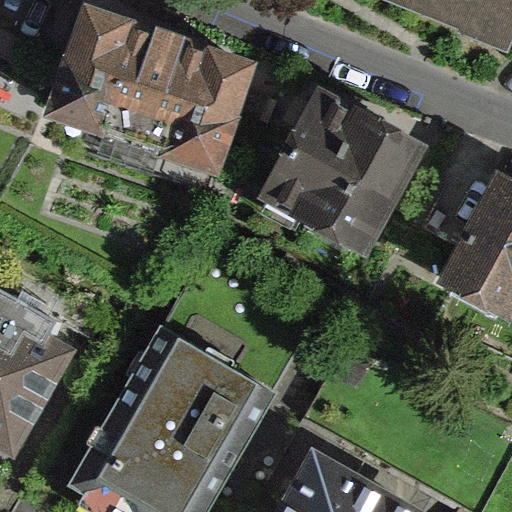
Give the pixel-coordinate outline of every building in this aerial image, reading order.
[(82,0),(42,115),(96,134),(106,107),(170,130),(162,153),(214,172),(254,61),(83,0),(82,0)] [(511,0),(395,0),(511,46),(511,45),(511,0)] [(363,253),(426,134),(328,83),(265,202),(363,253)] [(511,181),(501,176),(445,286),(511,319),(511,181)] [(75,349),(0,306),(0,450),(12,458),(75,349)] [(164,331),(70,487),(112,511),(208,511),(277,398),(164,331)] [(438,511),(313,443),(275,511),(438,511)]
